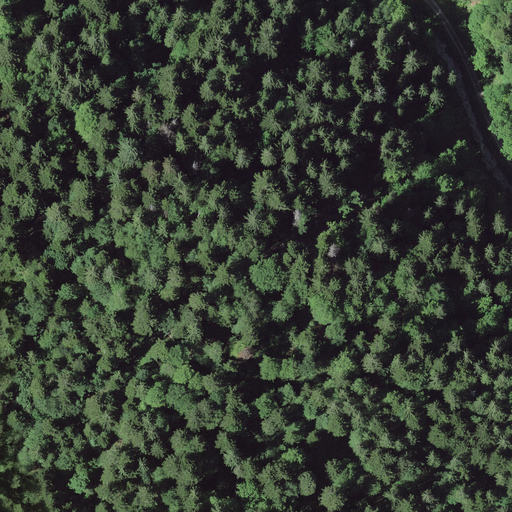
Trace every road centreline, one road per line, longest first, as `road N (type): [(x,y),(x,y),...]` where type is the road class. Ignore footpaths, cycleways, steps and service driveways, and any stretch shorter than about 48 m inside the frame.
road 1 (track): [(95,511),(136,358),(133,337),(115,333),(0,409)]
road 2 (track): [(0,255),(39,194),(46,164),(36,125),(0,99)]
road 3 (track): [(511,158),(487,118),(459,42),(430,0)]
